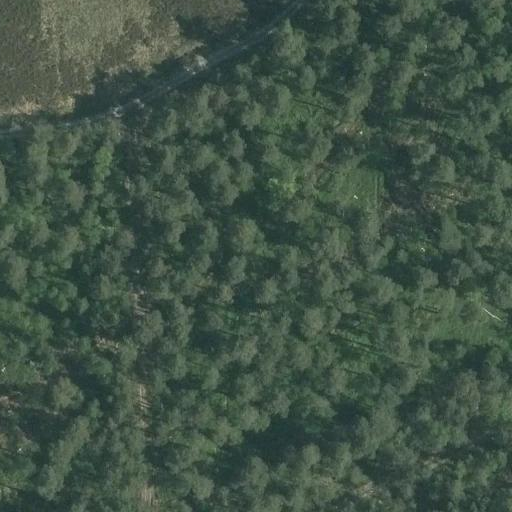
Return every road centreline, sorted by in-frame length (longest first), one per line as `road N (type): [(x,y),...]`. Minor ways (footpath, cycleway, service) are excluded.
road 1 (track): [(0,121),(162,101),(245,47),(291,0)]
road 2 (track): [(310,511),(511,426)]
